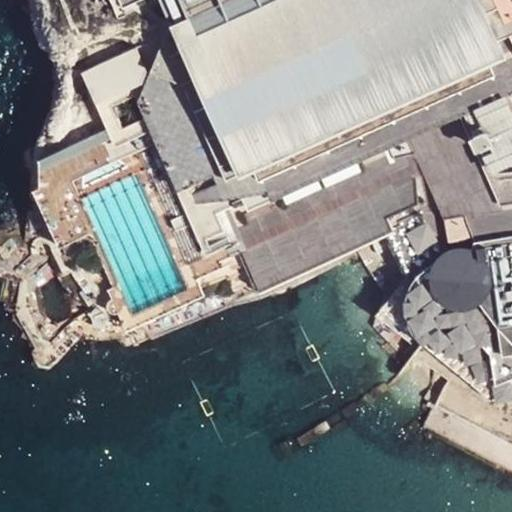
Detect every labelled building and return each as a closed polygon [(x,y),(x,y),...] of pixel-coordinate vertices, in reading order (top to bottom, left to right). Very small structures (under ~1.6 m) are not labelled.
[(111,0),(120,21),(164,1),(163,0),(111,0)] [(504,53),(499,39),(481,0),(163,0),(164,1),(169,14),(157,42),(141,77),(187,94),(221,167),(228,167),(262,160),(504,53)] [(511,0),(481,0),(499,39),(511,32),(511,0)] [(511,32),(499,39),(504,53),(511,67),(511,32)] [(221,167),(187,94),(141,77),(157,42),(82,75),(109,130),(119,125),(123,145),(150,141),(152,148),(180,143),(168,118),(185,110),(197,140),(208,164),(210,169),(221,167)] [(511,67),(504,53),(262,160),(395,136),(511,85),(511,67)] [(511,85),(395,136),(405,134),(458,116),(462,124),(471,123),(465,113),(511,92),(511,85)] [(511,92),(465,113),(471,123),(499,130),(505,161),(506,167),(511,166),(511,92)] [(458,116),(405,134),(439,128),(462,124),(458,116)] [(490,168),(471,123),(462,124),(482,170),(490,168)] [(499,130),(471,123),(490,168),(506,167),(505,161),(499,130)] [(439,128),(459,172),(482,170),(462,124),(439,128)] [(61,248),(92,242),(112,287),(109,289),(112,298),(110,299),(108,310),(119,311),(126,330),(204,296),(196,279),(194,275),(191,267),(179,272),(187,290),(133,314),(82,201),(136,178),(123,145),(119,125),(109,130),(41,160),(42,189),(35,192),(61,248)] [(397,143),(402,153),(407,153),(411,155),(426,151),(426,148),(443,148),(447,175),(452,175),(459,175),(459,172),(439,128),(405,134),(397,143)] [(395,136),(325,168),(354,162),(364,161),(397,143),(405,134),(395,136)] [(268,189),(305,171),(325,168),(395,136),(262,160),(255,164),(268,189)] [(232,174),(228,167),(223,171),(221,167),(210,169),(208,164),(193,171),(180,143),(152,148),(150,141),(123,145),(136,178),(179,272),(191,267),(220,254),(238,246),(236,241),(227,221),(222,212),(230,208),(243,201),(268,189),(255,164),(232,174)] [(397,143),(364,161),(402,153),(397,143)] [(478,248),(511,242),(511,166),(506,167),(490,168),(482,170),(459,172),(459,175),(452,175),(447,175),(443,148),(426,148),(426,151),(427,155),(428,168),(429,183),(446,220),(466,217),(478,248)] [(407,153),(402,153),(364,161),(372,179),(376,186),(391,219),(419,206),(419,183),(417,170),(416,164),(411,155),(407,153)] [(232,174),(255,164),(262,160),(228,167),(232,174)] [(227,221),(236,241),(244,238),(292,215),(306,209),(363,182),(372,179),(364,161),(354,162),(276,198),(249,211),(235,218),(227,221)] [(268,189),(276,198),(354,162),(325,168),(305,171),(268,189)] [(306,209),(308,215),(367,189),(363,182),(306,209)] [(511,322),(508,323),(507,320),(489,318),(486,325),(482,331),(477,337),(472,339),(467,342),(461,344),(456,345),(448,344),(444,343),(437,341),(433,338),(427,332),(424,330),(420,323),(418,319),(417,312),(417,307),(418,297),(413,296),(415,291),(418,284),(421,281),(425,278),(430,274),(437,272),(466,265),(469,256),(472,249),(478,248),(466,217),(446,220),(429,183),(430,203),(419,206),(391,219),(395,230),(303,274),(344,258),(375,311),(370,316),(380,323),(386,316),(419,342),(415,347),(413,363),(408,369),(405,379),(429,370),(450,386),(428,431),(436,436),(511,474),(511,322)] [(238,246),(242,254),(259,289),(303,274),(395,230),(391,219),(376,186),(367,189),(308,215),(295,221),(246,243),(238,246)] [(249,211),(276,198),(268,189),(243,201),(249,211)] [(230,208),(235,218),(249,211),(243,201),(230,208)] [(244,238),(246,243),(295,221),(292,215),(244,238)] [(486,325),(489,318),(507,320),(508,323),(511,322),(511,242),(478,248),(472,249),(469,256),(466,265),(437,272),(430,274),(425,278),(421,281),(418,284),(415,291),(413,296),(418,297),(417,307),(417,312),(418,319),(420,323),(424,330),(427,332),(433,338),(437,341),(444,343),(448,344),(456,345),(461,344),(467,342),(472,339),(477,337),(482,331),(486,325)]
